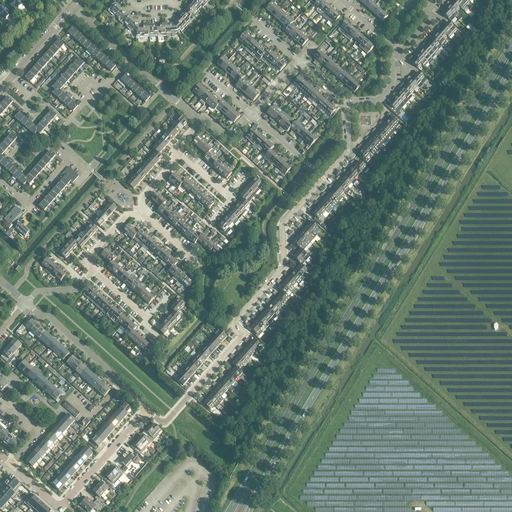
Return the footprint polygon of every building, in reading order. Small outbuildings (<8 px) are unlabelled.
[(19,0),(8,0),(7,2),(15,12),(23,5),(19,0)] [(204,7),(196,0),(195,0),(193,2),(194,3),(191,7),(199,13),(204,7)] [(318,0),(315,4),(314,5),(318,9),(324,3),(320,0),(318,0)] [(372,1),(367,7),(371,11),(376,5),(372,1)] [(460,8),(454,2),(450,6),(456,12),(460,8)] [(111,13),(115,17),(121,10),(118,7),(119,6),(116,3),(108,12),(110,14),(111,13)] [(272,3),(266,10),(270,14),(276,7),(272,3)] [(324,3),(318,9),(322,12),(328,6),(324,3)] [(450,6),(449,5),(447,4),(446,6),(447,7),(449,8),(447,10),(453,16),(456,12),(450,6)] [(3,5),(0,7),(0,18),(6,26),(9,23),(6,20),(11,16),(3,5)] [(376,5),(371,11),(375,14),(380,9),(376,5)] [(328,6),(322,12),(320,15),(324,18),(332,10),(328,6)] [(199,13),(191,7),(189,9),(188,8),(185,12),(193,20),(199,13)] [(276,7),(270,14),(275,17),(281,11),(276,7)] [(380,9),(375,14),(379,18),(384,12),(380,9)] [(124,13),(121,10),(115,17),(119,20),(118,21),(120,23),(128,14),(125,12),(124,13)] [(332,10),(324,18),(328,22),(331,19),(336,13),(332,10)] [(453,16),(447,10),(443,15),(449,20),(453,16)] [(281,11),(275,17),(279,21),(285,15),(281,11)] [(193,20),(185,12),(182,15),(183,16),(180,19),(188,26),(193,20)] [(384,12),(379,18),(383,22),(388,16),(384,12)] [(336,13),(331,19),(335,23),(340,17),(336,13)] [(128,14),(120,23),(123,25),(124,25),(128,28),(134,21),(131,18),(131,17),(128,14)] [(285,15),(279,21),(283,25),(289,18),(285,15)] [(289,18),(283,25),(287,29),(285,31),(285,32),(293,22),(289,18)] [(188,26),(180,19),(178,21),(174,24),(179,34),(180,32),(181,33),(188,26)] [(138,25),(134,21),(128,28),(132,32),(132,31),(137,35),(141,26),(138,25)] [(293,22),(285,32),(289,35),(295,29),(291,25),(294,22),(293,22)] [(345,22),(340,28),(338,30),(342,34),(350,26),(345,22)] [(457,30),(448,23),(445,27),(453,34),(457,30)] [(76,26),(74,24),(70,28),(72,29),(68,33),(73,38),(77,32),(74,29),(76,26)] [(153,26),(149,26),(149,37),(157,36),(157,24),(153,25),(153,26)] [(161,24),(157,24),(157,36),(161,36),(161,35),(166,34),(166,25),(161,26),(161,24)] [(171,25),(166,25),(166,34),(179,34),(174,24),(171,25)] [(144,27),(141,26),(137,35),(136,38),(149,37),(149,26),(144,27)] [(350,26),(342,34),(346,38),(354,29),(350,26)] [(453,34),(445,27),(441,31),(447,36),(449,38),(453,34)] [(295,29),(289,35),(294,39),(300,33),(295,29)] [(354,29),(346,38),(350,41),(352,39),(358,33),(354,29)] [(300,33),(294,39),(298,43),(304,36),(301,34),(303,32),(302,30),(300,33)] [(447,36),(441,31),(438,35),(444,40),(447,36)] [(82,36),(77,32),(73,38),(77,42),(82,36)] [(239,40),(243,44),(249,37),(245,33),(239,40)] [(358,33),(352,39),(356,43),(362,36),(358,33)] [(444,40),(438,35),(434,39),(440,44),(444,40)] [(57,36),(54,40),(57,42),(54,45),(60,50),(64,46),(59,41),(60,39),(57,36)] [(85,39),(82,36),(77,42),(82,46),(90,38),(88,36),(85,39)] [(304,36),(298,43),(302,47),(308,40),(304,36)] [(362,36),(356,43),(360,46),(366,40),(362,36)] [(249,37),(243,44),(248,48),(254,41),(249,37)] [(90,38),(82,46),(87,50),(92,45),(88,42),(91,39),(90,38)] [(440,44),(434,39),(430,43),(436,48),(439,51),(442,46),(440,44)] [(366,40),(360,46),(358,49),(362,52),(364,50),(370,44),(366,40)] [(254,41),(248,48),(252,52),(258,45),(254,41)] [(436,48),(430,43),(427,47),(433,53),(436,48)] [(370,44),(364,50),(369,53),(374,47),(370,44)] [(60,50),(54,45),(50,50),(55,55),(60,50)] [(97,49),(92,45),(87,50),(92,55),(97,49)] [(258,45),(252,52),(255,54),(253,56),(254,57),(254,58),(262,49),(258,45)] [(433,53),(427,47),(423,51),(429,57),(433,53)] [(98,51),(97,49),(92,55),(96,59),(101,54),(102,54),(105,51),(101,48),(98,51)] [(262,49),(254,58),(258,61),(269,50),(266,52),(262,49)] [(55,55),(50,50),(47,54),(44,51),(42,53),(45,56),(46,55),(51,60),(55,55)] [(269,50),(258,61),(259,62),(263,57),(267,60),(273,54),(269,50)] [(314,57),(316,60),(313,63),(315,65),(324,54),(320,51),(314,57)] [(429,57),(423,51),(419,55),(425,61),(429,57)] [(45,56),(42,53),(41,55),(44,57),(42,60),(47,64),(51,60),(46,55),(45,56)] [(106,58),(102,54),(101,54),(96,59),(101,63),(106,58)] [(273,54),(267,60),(271,64),(277,57),(273,54)] [(324,54),(315,65),(316,66),(320,62),(322,65),(328,58),(324,54)] [(425,61),(419,55),(416,59),(422,65),(425,61)] [(277,57),(271,64),(275,68),(282,61),(277,57)] [(111,62),(106,58),(101,63),(106,68),(111,62)] [(217,64),(221,68),(227,62),(223,58),(217,64)] [(328,58),(322,65),(326,68),(332,62),(328,58)] [(79,59),(75,64),(80,69),(83,66),(84,67),(84,68),(86,70),(88,68),(79,59)] [(422,65),(416,59),(412,63),(418,69),(422,65)] [(47,64),(42,60),(37,64),(43,69),(47,64)] [(282,61),(275,68),(280,72),(286,65),(282,61)] [(114,65),(111,62),(106,68),(111,72),(115,68),(116,69),(119,65),(117,62),(114,65)] [(227,62),(221,68),(226,72),(232,65),(227,62)] [(332,62),(326,68),(330,72),(336,65),(332,62)] [(43,69),(37,64),(35,67),(32,65),(30,66),(39,74),(43,69)] [(75,64),(70,69),(76,74),(80,69),(75,64)] [(232,65),(226,72),(230,76),(236,69),(232,65)] [(336,65),(330,72),(334,75),(333,77),(331,75),(329,78),(331,79),(340,69),(336,65)] [(364,81),(370,75),(359,65),(354,71),(364,81)] [(39,74),(30,66),(29,68),(31,71),(29,74),(34,79),(39,74)] [(342,66),(340,69),(331,79),(332,81),(336,77),(338,79),(346,70),(342,66)] [(53,78),(57,73),(59,71),(58,69),(55,72),(51,77),(48,80),(50,82),(53,79),(53,78)] [(70,69),(66,74),(74,82),(76,80),(73,77),(76,74),(70,69)] [(236,69),(230,76),(234,80),(240,73),(236,69)] [(346,70),(338,79),(340,81),(337,85),(339,86),(350,74),(346,70)] [(240,73),(234,80),(238,83),(236,86),(244,77),(240,73)] [(425,78),(419,73),(415,77),(421,82),(425,78)] [(34,79),(29,74),(25,78),(30,83),(34,79)] [(66,74),(61,79),(67,84),(70,81),(73,83),(74,82),(66,74)] [(124,74),(119,80),(117,81),(119,83),(121,81),(124,84),(129,79),(124,74)] [(350,74),(339,86),(340,88),(344,84),(346,86),(352,80),(354,77),(350,74)] [(244,77),(236,86),(240,90),(246,83),(248,81),(244,78),(245,77),(244,77)] [(294,84),(298,88),(304,81),(299,77),(294,84)] [(421,82),(415,77),(411,81),(418,86),(420,88),(423,84),(421,82)] [(61,79),(57,84),(62,89),(67,84),(61,79)] [(134,83),(129,79),(124,84),(130,89),(134,84),(134,83)] [(136,80),(134,83),(134,84),(130,89),(135,94),(140,88),(137,86),(140,83),(136,80)] [(352,80),(346,86),(349,88),(345,92),(347,94),(356,83),(352,80)] [(304,81),(298,88),(302,91),(308,85),(304,81)] [(418,86),(411,81),(408,85),(414,90),(418,86)] [(246,83),(240,90),(245,94),(251,87),(246,83)] [(356,83),(347,94),(348,95),(352,91),(354,94),(360,87),(356,83)] [(193,91),(197,95),(203,89),(199,85),(193,91)] [(308,85),(302,91),(306,95),(312,88),(308,85)] [(414,90),(408,85),(404,89),(410,94),(414,90)] [(251,87),(245,94),(249,98),(255,91),(251,87)] [(312,88),(306,95),(303,97),(307,101),(319,88),(317,87),(314,90),(312,88)] [(145,93),(140,88),(135,94),(140,99),(145,93)] [(319,88),(307,101),(312,105),(314,102),(320,95),(317,93),(321,90),(319,88)] [(203,89),(197,95),(202,99),(208,92),(203,89)] [(404,89),(401,93),(407,99),(409,101),(413,97),(410,94),(404,89)] [(434,92),(432,90),(432,91),(430,90),(427,94),(432,98),(435,94),(433,93),(434,92)] [(255,91),(249,98),(253,102),(259,95),(255,91)] [(208,92),(202,99),(206,103),(212,96),(208,92)] [(65,96),(62,93),(58,99),(63,103),(70,95),(68,93),(65,96)] [(149,97),(145,93),(140,99),(146,103),(149,99),(151,100),(154,96),(152,94),(149,97)] [(407,99),(401,93),(397,97),(403,103),(407,99)] [(70,95),(63,103),(68,108),(73,103),(70,100),(72,97),(70,95)] [(320,95),(314,102),(318,106),(324,99),(320,95)] [(212,96),(206,103),(210,107),(216,100),(212,96)] [(305,112),(307,109),(289,96),(287,99),(305,112)] [(403,103),(397,97),(394,101),(400,107),(403,103)] [(13,103),(7,98),(3,102),(9,107),(13,103)] [(324,99),(318,106),(322,109),(328,103),(324,99)] [(216,100),(210,107),(214,111),(223,101),(220,104),(216,100)] [(76,106),(73,103),(68,108),(73,113),(81,103),(79,101),(76,103),(77,104),(76,106)] [(223,101),(214,111),(215,111),(217,108),(221,112),(227,105),(223,101)] [(328,103),(322,109),(326,113),(335,103),(333,101),(331,103),(333,105),(332,106),(328,103)] [(400,107),(394,101),(390,105),(391,107),(389,109),(395,115),(398,112),(396,110),(400,107)] [(9,107),(3,102),(1,105),(0,104),(0,107),(5,112),(9,107)] [(335,103),(326,113),(332,119),(336,114),(336,113),(335,111),(336,110),(333,108),(337,104),(335,103)] [(227,105),(221,112),(225,116),(231,109),(227,105)] [(267,114),(271,117),(277,111),(279,109),(275,105),(267,114)] [(49,108),(47,111),(50,113),(47,116),(52,121),(57,116),(53,113),(54,112),(49,108)] [(18,114),(15,119),(19,123),(24,118),(21,115),(24,112),(21,109),(17,113),(18,114)] [(231,109),(225,116),(230,119),(236,113),(231,109)] [(277,111),(271,117),(275,121),(281,115),(277,111)] [(275,121),(274,123),(271,125),(273,127),(275,124),(276,125),(278,123),(279,125),(287,116),(283,112),(281,115),(275,121)] [(399,123),(393,118),(394,116),(390,112),(387,116),(389,118),(390,119),(388,122),(395,127),(399,123)] [(236,113),(230,119),(234,123),(240,117),(236,113)] [(52,121),(47,116),(44,120),(41,117),(40,119),(48,126),(52,121)] [(188,122),(180,116),(176,120),(184,127),(188,122)] [(287,116),(279,125),(282,127),(278,131),(280,132),(291,120),(287,116)] [(27,120),(24,118),(19,123),(24,127),(32,119),(30,117),(27,120)] [(32,119),(24,127),(29,132),(34,126),(31,123),(33,120),(32,119)] [(48,126),(40,119),(38,120),(41,123),(38,126),(44,131),(48,126)] [(184,127),(176,120),(172,125),(173,126),(179,132),(184,127)] [(291,120),(280,132),(281,134),(285,130),(287,132),(293,125),(295,123),(291,120)] [(395,127),(388,122),(386,124),(382,121),(381,122),(393,134),(397,130),(395,127)] [(296,122),(295,123),(293,125),(287,132),(291,128),(293,131),(289,134),(291,136),(300,125),(296,122)] [(393,134),(381,122),(379,124),(383,127),(381,130),(390,138),(393,134)] [(248,135),(252,139),(258,132),(255,130),(257,129),(256,129),(259,126),(257,125),(255,127),(254,129),(253,129),(248,135)] [(300,125),(291,136),(293,137),(296,133),(299,136),(304,129),(300,125)] [(173,126),(169,131),(175,136),(179,132),(173,126)] [(304,129),(299,136),(301,138),(297,142),(299,143),(301,141),(303,139),(308,133),(308,132),(304,129)] [(390,138),(381,130),(377,134),(386,142),(390,138)] [(169,131),(165,135),(171,141),(175,136),(169,131)] [(258,132),(252,139),(256,143),(265,132),(264,131),(260,135),(258,132)] [(308,133),(303,139),(307,143),(312,136),(310,134),(311,133),(309,131),(308,132),(308,133)] [(265,132),(256,143),(260,146),(266,140),(263,137),(267,134),(265,132)] [(12,134),(8,139),(7,138),(8,137),(5,134),(3,135),(5,136),(4,137),(13,144),(13,143),(16,146),(18,144),(15,141),(18,139),(12,134)] [(386,142),(377,134),(374,138),(383,146),(386,142)] [(165,135),(161,140),(167,145),(171,141),(165,135)] [(312,136),(307,143),(311,146),(317,140),(312,136)] [(13,144),(4,137),(7,140),(3,144),(8,149),(11,146),(14,148),(16,146),(13,143),(13,144)] [(193,143),(197,147),(203,141),(198,137),(193,143)] [(383,146),(374,138),(372,140),(368,137),(367,138),(377,147),(379,150),(383,146)] [(377,147),(367,138),(365,140),(369,143),(367,146),(373,152),(377,147)] [(161,140),(157,145),(163,150),(167,145),(161,140)] [(266,140),(260,146),(264,150),(270,143),(266,140)] [(203,141),(197,147),(202,151),(207,145),(203,141)] [(270,143),(264,150),(268,153),(265,157),(274,147),(270,143)] [(8,149),(3,144),(0,147),(0,150),(4,154),(8,149)] [(157,145),(153,149),(162,158),(163,157),(159,154),(163,150),(157,145)] [(207,145),(202,151),(207,155),(209,153),(212,150),(207,145)] [(373,152),(367,146),(364,148),(361,145),(359,146),(370,156),(373,152)] [(370,156),(359,146),(358,148),(362,151),(359,154),(362,156),(360,157),(367,163),(372,158),(370,156)] [(274,147),(265,157),(269,161),(278,150),(276,149),(273,153),(271,151),(274,147)] [(156,152),(152,157),(158,162),(162,158),(153,149),(156,152)] [(278,150),(269,161),(273,164),(279,158),(276,155),(280,152),(278,150)] [(56,156),(50,151),(46,157),(51,162),(56,156)] [(209,153),(207,155),(204,159),(208,163),(213,157),(209,153)] [(51,162),(46,157),(43,159),(40,157),(38,159),(47,166),(51,162)] [(152,157),(148,161),(154,167),(158,162),(152,157)] [(213,157),(208,163),(213,167),(218,161),(213,157)] [(7,161),(4,159),(0,163),(0,164),(4,168),(12,160),(10,158),(7,161)] [(279,158),(273,164),(277,168),(283,161),(279,158)] [(47,166),(38,159),(36,161),(39,164),(37,166),(43,171),(47,166)] [(12,160),(4,168),(9,173),(14,167),(11,165),(14,162),(12,160)] [(360,161),(357,164),(353,160),(352,162),(362,171),(364,173),(369,167),(365,163),(363,164),(360,161)] [(148,161),(144,166),(150,171),(154,167),(148,161)] [(218,161),(213,167),(217,171),(223,165),(218,161)] [(283,161),(277,168),(281,171),(287,165),(283,161)] [(362,171),(352,162),(350,164),(354,167),(352,169),(359,175),(362,171)] [(223,165),(217,171),(222,175),(227,169),(223,165)] [(287,165),(281,171),(285,175),(291,169),(287,165)] [(43,171),(37,166),(35,169),(32,166),(30,168),(38,176),(43,171)] [(144,166),(140,170),(146,176),(150,171),(144,166)] [(16,170),(14,167),(9,173),(10,173),(7,176),(11,180),(12,178),(21,169),(19,167),(16,170)] [(38,176),(30,168),(28,170),(31,173),(29,176),(34,181),(38,176)] [(21,169),(12,178),(15,181),(17,179),(19,181),(23,176),(21,174),(23,171),(21,169)] [(227,169),(222,175),(227,179),(232,173),(227,169)] [(359,175),(352,169),(350,172),(346,169),(345,170),(355,179),(359,175)] [(140,170),(136,175),(142,180),(146,176),(140,170)] [(355,179),(345,170),(343,172),(347,175),(345,177),(352,183),(355,179)] [(179,178),(174,174),(169,180),(174,184),(179,178)] [(136,175),(132,180),(138,185),(142,180),(136,175)] [(255,180),(253,182),(252,183),(258,188),(262,184),(256,178),(257,178),(255,175),(253,177),(255,180)] [(66,177),(64,179),(61,182),(66,186),(71,181),(68,178),(66,177)] [(352,183),(345,177),(341,182),(348,187),(352,183)] [(184,182),(179,178),(174,184),(178,188),(184,182)] [(348,187),(341,182),(337,178),(336,180),(340,183),(338,186),(344,191),(348,187)] [(187,179),(184,182),(178,188),(178,189),(182,185),(186,189),(191,183),(192,184),(194,182),(192,180),(190,182),(187,179)] [(134,190),(138,185),(132,180),(128,184),(134,190)] [(252,183),(253,182),(250,180),(249,182),(251,184),(249,187),(248,187),(254,193),(258,188),(252,183)] [(66,186),(61,182),(57,187),(66,195),(67,194),(63,190),(66,186)] [(191,183),(186,189),(190,193),(196,187),(197,188),(199,186),(197,184),(195,186),(192,184),(191,183)] [(248,187),(249,187),(246,185),(245,187),(247,189),(245,191),(244,192),(250,197),(254,193),(248,187)] [(344,191),(338,186),(336,188),(332,185),(330,186),(341,195),(344,198),(347,194),(344,192),(344,191)] [(341,195),(330,186),(329,188),(333,191),(331,194),(337,200),(341,195)] [(66,195),(57,187),(54,190),(51,187),(49,189),(59,198),(60,197),(58,196),(61,192),(65,196),(66,195)] [(196,187),(190,193),(195,197),(200,191),(201,192),(203,190),(201,188),(199,190),(197,188),(196,187)] [(59,198),(49,189),(48,191),(51,193),(48,196),(53,201),(57,197),(58,198),(59,198)] [(244,192),(245,191),(242,189),(240,191),(243,193),(240,197),(249,205),(246,202),(250,197),(244,192)] [(200,191),(195,197),(200,201),(205,195),(206,196),(208,194),(206,192),(204,194),(201,192),(200,191)] [(337,200),(331,194),(328,196),(324,193),(323,194),(333,204),(337,200)] [(152,200),(156,204),(162,198),(157,194),(152,200)] [(333,204),(323,194),(322,196),(325,199),(323,202),(332,210),(334,207),(332,205),(333,204)] [(205,195),(200,201),(204,205),(209,200),(210,200),(212,198),(210,196),(208,199),(206,196),(205,195)] [(53,201),(48,196),(43,201),(49,206),(53,201)] [(249,205),(240,197),(243,200),(240,203),(239,204),(245,209),(249,205)] [(162,198),(156,204),(161,208),(158,211),(166,202),(162,198)] [(209,200),(204,205),(209,210),(214,204),(215,205),(217,202),(215,200),(213,203),(210,200),(209,200)] [(49,206),(43,201),(40,205),(37,202),(35,205),(39,208),(40,207),(44,211),(49,206)] [(111,203),(108,201),(106,204),(108,206),(107,208),(113,213),(117,209),(111,203)] [(239,204),(240,203),(238,201),(236,203),(238,205),(236,208),(235,209),(241,214),(245,209),(239,204)] [(166,202),(158,211),(162,215),(168,209),(163,206),(166,202)] [(332,210),(323,202),(320,206),(328,214),(332,210)] [(235,209),(236,208),(233,206),(232,208),(234,210),(232,212),(231,213),(237,219),(241,214),(235,209)] [(328,214),(320,206),(316,210),(323,216),(325,214),(327,216),(328,214)] [(7,217),(5,220),(10,225),(13,222),(22,213),(16,208),(7,217)] [(107,208),(102,212),(108,218),(113,213),(107,208)] [(168,209),(162,215),(167,219),(172,213),(168,209)] [(323,216),(316,210),(314,212),(313,211),(312,211),(310,209),(309,211),(316,217),(314,220),(320,225),(323,222),(320,219),(323,216)] [(231,213),(232,212),(229,210),(227,212),(230,214),(228,217),(227,218),(233,223),(237,219),(231,213)] [(102,212),(98,217),(104,222),(108,218),(102,212)] [(172,213),(167,219),(172,223),(177,218),(178,216),(173,212),(172,213)] [(227,218),(228,217),(225,215),(223,217),(226,219),(223,221),(223,222),(229,228),(233,223),(227,218)] [(98,217),(94,222),(100,227),(104,222),(98,217)] [(177,218),(172,223),(176,228),(181,222),(177,218)] [(223,222),(223,221),(221,219),(220,220),(219,221),(222,223),(218,227),(224,232),(229,228),(223,222)] [(10,225),(8,228),(10,230),(8,232),(10,234),(12,232),(15,229),(25,238),(30,232),(20,223),(18,226),(13,222),(10,225)] [(181,222),(176,228),(181,232),(186,226),(181,222)] [(312,222),(308,226),(315,232),(318,228),(312,222)] [(92,224),(88,229),(94,234),(98,230),(92,224)] [(129,225),(123,231),(128,235),(133,229),(129,225)] [(186,226),(181,232),(185,236),(191,230),(186,226)] [(315,232),(308,226),(304,230),(311,236),(315,232)] [(88,229),(84,234),(90,239),(94,234),(88,229)] [(133,229),(128,235),(133,239),(138,233),(133,229)] [(138,233),(133,239),(133,240),(133,239),(138,243),(140,240),(146,234),(146,235),(148,233),(148,232),(146,231),(144,233),(141,230),(138,233)] [(191,230),(185,236),(190,240),(195,234),(191,230)] [(311,236),(304,230),(301,235),(307,240),(311,236)] [(195,234),(190,240),(194,244),(203,235),(203,234),(202,235),(197,231),(195,234)] [(84,234),(79,238),(86,244),(90,239),(84,234)] [(140,240),(138,243),(142,247),(145,244),(150,238),(151,239),(153,237),(152,236),(151,235),(149,237),(146,235),(146,234),(140,240)] [(203,235),(194,244),(197,241),(202,245),(207,239),(203,235)] [(307,240),(301,235),(297,239),(304,244),(307,240)] [(79,238),(78,240),(76,238),(73,240),(72,239),(72,240),(81,248),(86,244),(79,238)] [(145,244),(142,247),(147,251),(149,248),(155,242),(156,243),(158,241),(157,240),(156,239),(153,241),(151,239),(150,238),(145,244)] [(207,239),(202,245),(206,249),(212,243),(207,239)] [(304,244),(297,239),(293,243),(300,249),(304,244)] [(72,240),(68,244),(74,250),(78,245),(81,248),(72,240)] [(149,248),(147,251),(151,255),(154,252),(159,246),(160,247),(162,245),(161,244),(160,243),(158,245),(156,243),(155,242),(149,248)] [(212,243),(206,249),(211,253),(216,247),(212,243)] [(68,244),(64,249),(70,254),(74,250),(68,244)] [(216,247),(211,253),(216,257),(223,249),(218,245),(216,247)] [(154,252),(151,255),(156,259),(157,258),(158,256),(164,250),(165,251),(167,249),(166,248),(165,247),(163,249),(160,247),(159,246),(154,252)] [(66,259),(70,254),(64,249),(60,254),(66,259)] [(301,249),(297,254),(306,261),(309,257),(301,249)] [(107,250),(101,256),(106,260),(111,254),(107,250)] [(158,256),(157,258),(161,262),(163,261),(168,255),(169,255),(171,253),(170,252),(169,251),(167,254),(165,251),(164,250),(158,256)] [(111,254),(106,260),(110,264),(107,267),(107,268),(116,258),(111,254)] [(306,261),(297,254),(293,258),(301,265),(302,266),(306,261)] [(161,262),(160,263),(165,268),(167,265),(173,259),(174,259),(176,257),(175,256),(174,255),(172,258),(169,255),(168,255),(163,261),(161,262)] [(116,258),(107,268),(112,272),(117,266),(113,262),(116,258)] [(42,265),(47,269),(52,263),(53,264),(55,261),(53,260),(51,262),(47,259),(42,265)] [(167,265),(165,268),(169,272),(172,269),(174,266),(175,266),(177,263),(178,264),(180,261),(179,261),(178,260),(176,262),(174,259),(173,259),(167,265)] [(52,263),(47,269),(51,273),(57,267),(58,268),(60,265),(58,264),(56,266),(53,264),(52,263)] [(119,263),(117,266),(112,272),(117,276),(124,267),(119,263)] [(304,275),(297,269),(295,267),(292,265),(291,266),(296,271),(294,273),(300,279),(304,275)] [(308,271),(302,266),(301,265),(297,269),(304,275),(308,271)] [(169,272),(174,276),(179,270),(180,271),(182,269),(181,268),(180,267),(178,269),(175,266),(174,266),(172,269),(169,272)] [(57,267),(51,273),(56,277),(61,271),(62,272),(64,270),(62,268),(60,270),(58,268),(57,267)] [(124,267),(117,276),(121,280),(127,274),(129,272),(124,267)] [(179,270),(174,276),(178,280),(183,274),(184,275),(186,273),(185,272),(184,271),(182,273),(180,271),(179,270)] [(61,271),(56,277),(61,281),(66,275),(66,276),(69,274),(67,272),(65,274),(62,272),(61,271)] [(300,279),(294,273),(290,277),(297,283),(300,279)] [(127,274),(121,280),(126,284),(131,278),(127,274)] [(178,280),(177,282),(181,286),(183,284),(188,278),(189,279),(191,277),(190,276),(189,275),(187,277),(184,275),(183,274),(178,280)] [(131,278),(126,284),(130,288),(138,280),(133,276),(131,278)] [(297,283),(290,277),(287,281),(293,287),(297,283)] [(183,284),(181,286),(186,290),(187,289),(193,283),(195,281),(193,279),(191,281),(189,279),(188,278),(183,284)] [(138,280),(130,288),(135,292),(140,286),(142,284),(138,280)] [(293,287),(287,281),(283,285),(290,291),(293,287)] [(290,291),(283,285),(279,289),(289,298),(290,298),(286,295),(290,291)] [(140,286),(135,292),(139,296),(145,290),(147,288),(144,286),(142,288),(140,286)] [(91,287),(85,293),(83,295),(88,299),(95,291),(96,292),(98,289),(96,288),(94,290),(91,287)] [(289,298),(279,289),(283,293),(281,295),(276,291),(275,292),(286,302),(289,298)] [(145,290),(139,296),(144,300),(149,294),(145,290)] [(95,291),(88,299),(93,303),(100,295),(101,296),(103,294),(101,292),(99,294),(96,292),(95,291)] [(149,294),(144,300),(149,304),(156,296),(151,292),(149,294)] [(286,302),(275,292),(273,294),(278,298),(276,301),(282,306),(286,302)] [(100,295),(93,303),(97,307),(104,299),(105,300),(107,298),(105,296),(103,298),(101,296),(100,295)] [(180,300),(180,299),(178,297),(176,299),(178,301),(176,303),(175,304),(181,309),(185,305),(180,300)] [(104,299),(97,307),(102,311),(109,303),(110,304),(112,302),(110,300),(108,302),(105,300),(104,299)] [(175,304),(176,303),(174,301),(172,303),(174,305),(171,309),(174,312),(177,314),(181,309),(175,304)] [(282,306),(276,301),(272,305),(279,310),(282,306)] [(109,303),(102,311),(106,315),(114,307),(114,308),(116,306),(114,304),(112,306),(110,304),(109,303)] [(279,310),(272,305),(269,309),(275,314),(279,310)] [(114,307),(106,315),(111,319),(118,311),(119,312),(121,310),(119,308),(117,310),(114,308),(114,307)] [(275,314),(269,309),(266,311),(261,307),(260,308),(271,318),(275,314)] [(271,318),(260,308),(259,310),(263,314),(261,317),(268,323),(271,318)] [(118,311),(111,319),(115,324),(118,321),(123,315),(124,316),(126,314),(124,312),(122,314),(119,312),(118,311)] [(174,312),(171,315),(170,316),(176,322),(180,317),(177,314),(174,312)] [(170,316),(171,315),(169,313),(167,315),(169,317),(167,320),(166,321),(174,328),(178,323),(176,322),(170,316)] [(123,315),(118,321),(122,325),(127,319),(128,320),(130,318),(128,316),(126,318),(124,316),(123,315)] [(268,323),(261,317),(259,319),(254,315),(253,316),(264,327),(268,323)] [(264,327),(253,316),(251,318),(256,322),(254,325),(261,331),(264,327)] [(166,321),(167,320),(165,318),(164,319),(163,320),(165,322),(163,324),(162,325),(168,331),(170,332),(174,328),(166,321)] [(31,322),(28,319),(16,332),(19,334),(26,327),(28,329),(34,322),(32,320),(31,322)] [(127,319),(122,325),(127,329),(132,324),(133,324),(135,322),(133,320),(131,323),(128,320),(127,319)] [(34,322),(28,329),(33,334),(39,327),(34,322)] [(162,325),(163,324),(161,322),(159,324),(161,326),(158,330),(164,335),(168,331),(162,325)] [(132,324),(127,329),(131,333),(131,334),(133,331),(134,331),(136,328),(137,329),(139,326),(137,324),(135,327),(133,324),(132,324)] [(261,331),(254,325),(250,329),(257,335),(257,334),(259,336),(262,332),(261,331)] [(39,327),(33,334),(38,338),(44,331),(39,327)] [(227,337),(218,329),(215,334),(217,335),(223,341),(227,337)] [(44,331),(38,338),(43,343),(49,336),(44,331)] [(137,334),(134,331),(133,331),(131,334),(131,333),(128,337),(133,341),(138,335),(139,336),(141,334),(139,332),(137,334)] [(199,334),(192,341),(195,344),(202,337),(199,334)] [(138,335),(133,341),(137,345),(143,339),(143,340),(145,338),(143,336),(141,338),(139,336),(138,335)] [(223,341),(217,335),(213,339),(220,345),(223,341)] [(49,336),(43,343),(48,347),(54,340),(49,336)] [(15,339),(11,344),(18,350),(22,345),(15,339)] [(143,339),(137,345),(142,349),(147,343),(148,344),(150,342),(148,340),(146,342),(143,340),(143,339)] [(220,345),(213,339),(210,343),(216,349),(220,345)] [(54,340),(48,347),(53,352),(59,345),(54,340)] [(255,340),(251,344),(257,350),(261,346),(255,340)] [(147,343),(142,349),(147,353),(152,348),(155,346),(153,344),(151,346),(148,344),(147,343)] [(210,343),(206,348),(212,353),(214,355),(217,357),(218,356),(214,352),(216,349),(210,343)] [(11,344),(6,349),(13,355),(18,350),(11,344)] [(257,350),(251,344),(247,348),(254,354),(257,350)] [(59,345),(53,352),(58,356),(64,349),(59,345)] [(254,354),(247,348),(245,351),(240,346),(238,348),(250,358),(254,354)] [(202,352),(209,357),(211,355),(213,357),(214,355),(212,353),(206,348),(202,352)] [(250,358),(238,348),(237,349),(242,354),(240,356),(246,362),(250,358)] [(3,354),(1,357),(6,362),(9,359),(9,360),(11,362),(16,357),(13,355),(6,349),(2,353),(3,354)] [(64,349),(58,356),(63,361),(69,354),(64,349)] [(202,352),(199,356),(205,361),(209,357),(202,352)] [(205,361),(199,356),(195,360),(202,365),(204,363),(208,367),(210,365),(207,363),(205,362),(205,361)] [(246,362),(240,356),(236,360),(243,366),(246,362)] [(67,364),(71,368),(78,361),(73,357),(67,364)] [(202,365),(195,360),(191,364),(198,370),(202,365)] [(243,366),(236,360),(232,365),(236,368),(239,370),(243,366)] [(18,368),(23,372),(30,365),(25,361),(18,368)] [(78,361),(71,368),(76,372),(82,365),(78,361)] [(191,364),(188,368),(194,374),(196,371),(201,375),(202,373),(200,371),(198,370),(191,364)] [(30,365),(23,372),(28,376),(34,369),(30,365)] [(82,365),(76,372),(81,376),(87,369),(82,365)] [(194,374),(188,368),(186,366),(182,370),(184,372),(191,378),(193,379),(195,382),(196,380),(192,376),(194,374)] [(236,368),(233,372),(239,378),(243,373),(239,370),(236,368)] [(34,369),(28,376),(33,381),(39,374),(34,369)] [(87,369),(81,376),(85,380),(92,373),(87,369)] [(191,378),(184,372),(181,376),(187,382),(191,378)] [(239,378),(233,372),(229,376),(236,382),(239,378)] [(92,373),(85,380),(90,384),(96,377),(92,373)] [(39,374),(33,381),(37,385),(44,378),(39,374)] [(236,382),(229,376),(227,378),(222,374),(221,375),(223,378),(225,380),(232,386),(236,382)] [(187,382),(181,376),(177,380),(183,386),(187,382)] [(96,377),(90,384),(95,389),(101,382),(96,377)] [(44,378),(37,385),(42,389),(48,382),(44,378)] [(232,386),(225,380),(222,384),(228,390),(231,392),(234,390),(231,387),(232,386)] [(3,381),(0,384),(0,390),(1,392),(2,392),(4,394),(9,389),(7,386),(8,385),(3,381)] [(48,382),(42,389),(47,393),(53,386),(48,382)] [(101,382),(95,389),(99,393),(106,386),(101,382)] [(228,390),(222,384),(220,386),(215,382),(213,384),(225,394),(228,390)] [(225,394),(213,384),(212,385),(217,389),(215,392),(221,398),(225,394)] [(53,386),(47,393),(51,397),(58,390),(53,386)] [(106,386),(99,393),(104,397),(110,390),(106,386)] [(58,390),(51,397),(56,402),(62,395),(58,390)] [(221,398),(215,392),(212,394),(208,390),(206,392),(218,402),(221,398)] [(218,402),(206,392),(205,393),(210,397),(207,400),(214,406),(218,402)] [(214,406),(207,400),(206,402),(203,399),(203,400),(200,398),(198,401),(209,411),(210,410),(214,406)] [(125,403),(121,408),(128,415),(132,410),(125,403)] [(121,408),(117,413),(124,419),(128,415),(121,408)] [(117,413),(113,418),(119,424),(124,419),(117,413)] [(68,415),(63,419),(70,426),(75,421),(68,415)] [(83,426),(84,425),(86,427),(90,422),(86,418),(81,423),(83,424),(82,425),(83,426)] [(113,418),(108,422),(115,429),(119,424),(113,418)] [(63,419),(59,424),(66,430),(70,426),(63,419)] [(108,422),(104,427),(111,433),(115,429),(108,422)] [(59,424),(55,429),(62,435),(66,430),(59,424)] [(158,435),(161,431),(154,424),(151,428),(150,428),(158,435)] [(104,427),(100,432),(107,438),(111,433),(104,427)] [(151,428),(150,427),(146,432),(148,435),(146,437),(152,442),(159,435),(158,435),(150,428),(151,428)] [(55,429),(51,433),(58,440),(62,435),(55,429)] [(5,430),(0,435),(0,438),(3,441),(10,434),(5,430)] [(100,432),(96,436),(103,443),(107,438),(100,432)] [(51,433),(47,438),(54,444),(58,440),(51,433)] [(10,434),(3,441),(8,446),(14,439),(10,434)] [(99,447),(103,443),(96,436),(92,441),(99,447)] [(138,441),(145,448),(148,445),(149,446),(152,442),(146,437),(145,439),(142,436),(138,441)] [(47,438),(43,443),(50,449),(54,444),(47,438)] [(14,439),(8,446),(13,450),(19,443),(14,439)] [(145,448),(138,441),(134,445),(136,448),(134,450),(135,451),(134,452),(137,454),(138,453),(140,456),(146,449),(145,448)] [(43,443),(38,447),(45,454),(50,449),(43,443)] [(38,447),(34,452),(41,458),(45,454),(38,447)] [(93,454),(86,447),(81,452),(88,458),(93,454)] [(128,469),(127,468),(133,461),(137,464),(141,460),(134,453),(132,455),(128,451),(119,462),(123,465),(121,468),(125,472),(128,469)] [(30,457),(37,463),(41,458),(34,452),(30,457)] [(84,463),(88,459),(81,452),(77,457),(84,463)] [(30,457),(26,461),(33,468),(37,463),(30,457)] [(77,457),(73,462),(80,468),(84,463),(77,457)] [(73,462),(69,466),(76,473),(80,468),(73,462)] [(76,473),(69,466),(65,471),(72,477),(76,473)] [(114,468),(110,472),(119,480),(125,474),(119,468),(116,470),(114,468)] [(65,471),(61,476),(68,482),(72,477),(65,471)] [(119,480),(110,472),(106,477),(109,479),(106,482),(112,487),(119,480)] [(61,476),(56,480),(63,487),(68,482),(61,476)] [(11,479),(9,481),(18,489),(22,485),(12,477),(11,479)] [(56,480),(52,485),(59,491),(63,487),(56,480)] [(9,481),(5,485),(17,495),(14,493),(18,489),(9,481)] [(101,482),(97,487),(104,493),(108,489),(110,490),(111,490),(112,491),(112,490),(114,492),(115,491),(112,489),(112,488),(108,484),(106,486),(101,482)] [(8,487),(4,491),(13,499),(17,495),(5,485),(7,487),(8,487)] [(104,493),(97,487),(92,492),(97,496),(95,498),(97,500),(100,502),(102,500),(100,498),(104,493)] [(4,491),(1,495),(8,502),(11,498),(13,500),(13,499),(4,491)] [(30,500),(26,505),(30,509),(38,500),(32,494),(28,498),(30,500)] [(1,495),(0,495),(0,501),(6,507),(5,506),(8,502),(1,495)] [(103,505),(100,502),(97,500),(94,504),(87,498),(81,504),(89,511),(90,511),(94,508),(98,511),(103,505)] [(38,500),(30,509),(32,507),(36,511),(43,503),(41,502),(41,501),(39,500),(38,500)] [(43,503),(36,511),(37,511),(42,511),(47,507),(43,503)]
